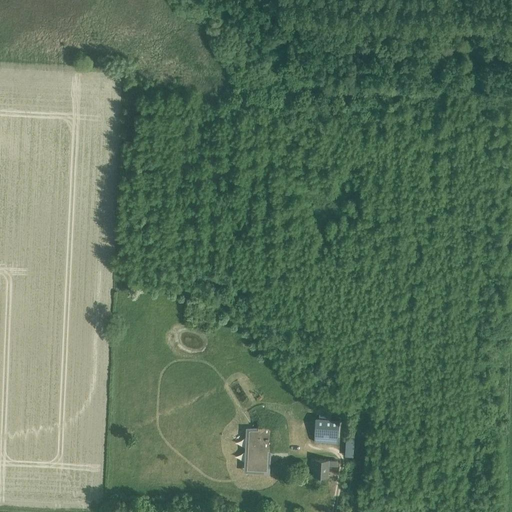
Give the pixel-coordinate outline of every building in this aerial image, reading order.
[(314,442),(338,443),(339,419),(316,418),(314,442)] [(346,455),(354,456),(356,427),(348,427),(346,455)] [(267,451),(271,451),(272,430),(257,429),(257,432),(253,432),(252,455),(248,455),(248,469),(267,470),(267,451)] [(240,447),(248,446),(246,437),(239,437),(240,447)] [(314,476),(328,476),(329,466),(337,466),(337,460),(315,459),(314,476)]
